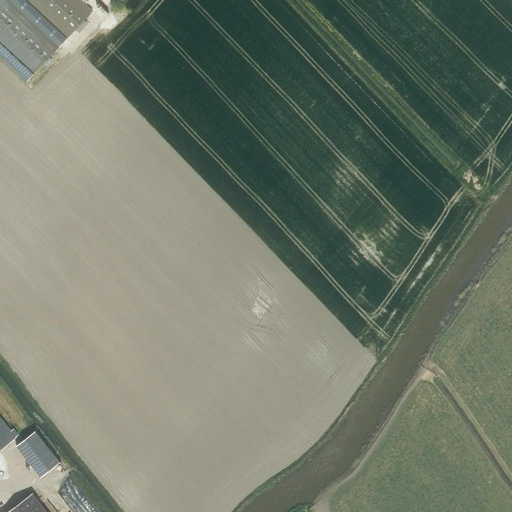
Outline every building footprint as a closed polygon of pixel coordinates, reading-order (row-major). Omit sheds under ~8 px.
[(0,0),(0,54),(27,80),(33,73),(34,73),(92,10),(81,0),(0,0)] [(0,131),(45,173),(79,136),(0,61),(0,131)] [(0,449),(16,437),(0,417),(0,449)] [(36,430),(16,445),(40,476),(60,461),(36,430)] [(47,511),(32,491),(5,511),(47,511)]
